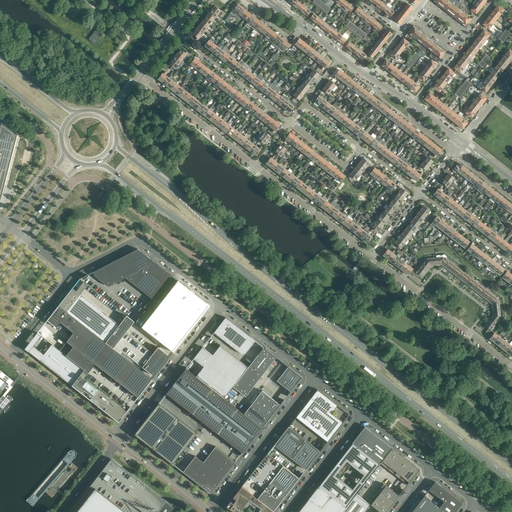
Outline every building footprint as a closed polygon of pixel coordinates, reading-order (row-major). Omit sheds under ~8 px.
[(444,10),(451,0),(442,0),(438,6),(440,7),(444,10)] [(460,0),(451,0),(444,10),(447,13),(448,13),(449,14),(460,0)] [(466,3),(463,1),(461,0),(460,0),(449,14),(450,15),(451,15),(454,18),(466,3)] [(346,9),(350,4),(346,1),(342,6),(346,9)] [(479,9),(482,5),(477,1),(474,5),(479,9)] [(299,10),(303,5),(299,2),(295,7),(299,10)] [(382,10),(386,5),(382,2),(378,7),(382,10)] [(413,8),(407,3),(405,7),(410,11),(413,8)] [(466,15),(469,11),(468,10),(469,8),(466,6),(467,4),(466,3),(454,18),(458,21),(458,22),(458,21),(460,22),(466,15)] [(237,13),(242,7),(238,4),(233,10),(237,13)] [(350,13),(354,8),(350,4),(346,9),(350,13)] [(311,11),(303,5),(299,10),(307,17),(311,11)] [(386,14),(390,9),(386,5),(382,10),(386,14)] [(476,14),(479,9),(474,5),(471,10),(476,14)] [(500,15),(504,10),(498,5),(494,10),(500,15)] [(221,11),(215,6),(214,7),(213,7),(212,9),(212,10),(218,14),(219,13),(220,11),(221,11)] [(241,16),(245,10),(242,7),(237,13),(241,16)] [(358,15),(362,10),(358,7),(354,12),(358,15)] [(390,17),(394,12),(390,9),(386,14),(390,17)] [(218,14),(212,10),(210,12),(209,13),(215,18),(218,14)] [(244,19),(249,13),(245,10),(241,16),(244,19)] [(362,19),(366,14),(362,10),(358,15),(362,19)] [(496,19),(500,15),(494,10),(490,15),(496,19)] [(215,18),(209,13),(208,14),(206,17),(212,21),(215,18)] [(248,22),(253,15),(249,13),(244,19),(248,22)] [(314,22),(318,17),(314,14),(310,19),(314,22)] [(366,22),(370,17),(366,14),(362,19),(366,22)] [(252,24),(256,18),(253,15),(248,22),(252,24)] [(469,24),(472,20),(466,15),(460,22),(461,23),(461,24),(465,27),(466,27),(466,26),(468,24),(469,24)] [(493,24),(496,19),(490,15),(487,19),(493,24)] [(212,21),(206,17),(205,19),(204,19),(203,20),(210,25),(212,21)] [(318,25),(322,20),(318,17),(314,22),(318,25)] [(371,25),(375,20),(370,17),(366,22),(371,25)] [(255,27),(260,21),(256,18),(252,24),(255,27)] [(489,29),(493,24),(487,19),(483,24),(488,28),(489,29)] [(210,25),(203,20),(202,21),(203,21),(201,24),(207,28),(210,25)] [(322,28),(326,23),(322,20),(318,25),(322,28)] [(375,28),(379,23),(375,20),(371,25),(375,28)] [(259,30),(264,24),(260,21),(255,27),(259,30)] [(326,32),(330,27),(326,23),(322,28),(326,32)] [(379,32),(383,26),(379,23),(375,28),(379,32)] [(207,28),(201,24),(199,26),(198,27),(204,32),(207,28)] [(263,33),(267,27),(264,24),(259,30),(263,33)] [(414,37),(419,31),(420,30),(418,29),(418,28),(414,26),(414,25),(413,26),(411,28),(407,33),(408,33),(405,37),(411,41),(414,37)] [(204,32),(198,27),(197,28),(196,30),(202,35),(204,32)] [(266,36),(271,30),(267,27),(263,33),(266,36)] [(330,35),(334,30),(330,27),(326,32),(330,35)] [(95,44),(103,34),(97,29),(89,39),(95,44)] [(199,39),(202,35),(196,30),(195,31),(193,32),(193,33),(193,34),(196,37),(195,39),(197,41),(199,39)] [(270,39),(275,33),(271,30),(266,36),(270,39)] [(334,38),(338,33),(334,30),(330,35),(334,38)] [(389,38),(392,34),(387,30),(384,34),(389,38)] [(419,42),(425,34),(421,31),(420,30),(419,31),(414,37),(416,39),(413,43),(416,46),(419,42)] [(490,35),(484,30),(480,35),(486,40),(489,35),(490,35)] [(274,42),(278,35),(275,33),(270,39),(274,42)] [(338,41),(342,36),(338,33),(334,38),(338,41)] [(385,42),(389,38),(384,34),(380,38),(385,42)] [(421,50),(429,39),(430,38),(429,37),(425,34),(419,42),(422,44),(419,48),(421,50)] [(277,45),(282,38),(278,35),(274,42),(277,45)] [(482,44),(486,40),(480,35),(476,40),(482,44)] [(343,45),(347,39),(342,36),(338,41),(343,45)] [(281,47),(286,41),(282,38),(277,45),(281,47)] [(382,46),(385,42),(380,38),(377,42),(382,46)] [(405,47),(408,42),(403,38),(400,43),(405,47)] [(430,50),(436,42),(432,39),(430,38),(429,39),(421,50),(424,52),(427,48),(430,50)] [(301,46),(304,42),(300,39),(299,39),(295,44),(300,48),(302,46),(301,46)] [(478,49),(482,44),(476,40),(473,44),(478,49)] [(209,49),(214,44),(210,41),(205,46),(207,48),(208,49),(209,49)] [(285,50),(290,44),(286,41),(281,47),(285,50)] [(350,50),(354,45),(349,42),(345,47),(350,50)] [(379,50),(382,46),(377,42),(374,46),(379,50)] [(432,58),(440,48),(441,46),(440,45),(439,45),(436,42),(430,50),(432,52),(429,56),(432,58)] [(402,51),(405,47),(400,43),(397,47),(402,51)] [(475,54),(478,49),(473,44),(469,49),(475,54)] [(309,52),(312,49),(308,45),(303,51),(308,55),(310,53),(309,52)] [(354,53),(358,48),(354,45),(350,50),(354,53)] [(217,56),(222,50),(217,46),(215,48),(216,49),(213,53),(217,56)] [(376,54),(379,50),(374,46),(371,50),(376,54)] [(444,55),(444,54),(446,52),(446,51),(443,48),(443,47),(442,47),(441,46),(440,48),(432,58),(438,63),(441,59),(444,55)] [(399,55),(402,51),(397,47),(394,51),(399,55)] [(366,54),(358,48),(354,53),(362,60),(366,54)] [(471,58),(475,54),(469,49),(465,54),(471,58)] [(186,54),(188,52),(186,51),(184,53),(181,50),(178,53),(177,54),(180,56),(183,59),(186,54)] [(373,58),(376,54),(371,50),(367,54),(373,58)] [(395,59),(399,55),(394,51),(390,55),(395,59)] [(318,59),(320,55),(316,52),(312,57),(317,61),(318,59)] [(226,62),(230,57),(225,53),(224,55),(222,59),(226,62)] [(183,59),(180,56),(177,54),(176,55),(177,55),(175,57),(181,62),(183,59)] [(467,63),(471,58),(465,54),(462,58),(467,63)] [(508,64),(511,59),(506,55),(502,60),(508,64)] [(232,61),(234,59),(230,57),(226,62),(230,66),(233,62),(232,61)] [(325,68),(329,62),(325,58),(320,64),(323,66),(321,69),(323,70),(325,68)] [(464,68),(467,63),(462,58),(458,63),(464,68)] [(195,68),(199,62),(199,61),(198,60),(197,60),(196,59),(191,65),(195,68)] [(234,69),(238,63),(234,59),(232,61),(233,62),(230,66),(234,69)] [(178,65),(172,60),(171,61),(170,64),(175,69),(178,65)] [(433,69),(436,64),(431,60),(428,65),(433,69)] [(504,69),(508,64),(502,60),(498,64),(504,69)] [(386,69),(390,64),(386,61),(382,66),(386,69)] [(201,69),(203,65),(199,62),(195,68),(198,70),(200,68),(201,69)] [(240,68),(242,66),(238,63),(234,69),(238,72),(241,68),(240,68)] [(460,73),(464,68),(458,63),(454,68),(460,73)] [(390,72),(394,67),(390,64),(386,69),(390,72)] [(500,73),(504,69),(498,64),(495,69),(500,73)] [(203,74),(208,68),(203,65),(201,69),(200,68),(198,70),(203,74)] [(430,73),(433,69),(428,65),(425,69),(430,73)] [(242,75),(247,69),(242,66),(240,68),(241,68),(238,72),(242,75)] [(394,75),(398,70),(394,67),(390,72),(394,75)] [(209,75),(212,72),(208,68),(203,74),(207,77),(208,75),(209,75)] [(256,77),(252,74),(247,69),(242,75),(244,77),(245,78),(246,78),(248,80),(248,81),(249,82),(250,81),(252,83),(256,77)] [(427,77),(430,73),(425,69),(422,73),(427,77)] [(450,78),(454,73),(448,69),(444,73),(450,78)] [(497,78),(500,73),(495,69),(491,74),(497,78)] [(319,75),(314,70),(311,74),(313,76),(312,76),(316,79),(319,75)] [(340,79),(344,74),(339,70),(335,76),(333,78),(335,79),(337,77),(340,79)] [(399,79),(403,74),(398,70),(394,75),(399,79)] [(168,77),(165,75),(167,72),(165,71),(163,73),(158,79),(163,83),(168,77)] [(211,80),(216,75),(212,72),(209,75),(208,75),(207,77),(211,80)] [(423,81),(427,77),(422,73),(418,77),(423,81)] [(447,83),(450,78),(444,73),(441,78),(447,83)] [(316,79),(312,76),(313,76),(311,74),(307,79),(313,83),(316,79)] [(345,80),(348,77),(344,74),(340,79),(343,82),(345,80)] [(403,82),(407,77),(403,74),(399,79),(403,82)] [(493,83),(497,78),(491,74),(487,79),(493,83)] [(217,82),(220,78),(216,75),(211,80),(215,83),(217,81),(217,82)] [(168,85),(171,80),(168,77),(163,83),(167,86),(168,85)] [(260,83),(261,81),(256,77),(252,83),(256,86),(259,82),(260,83)] [(348,86),(352,80),(348,77),(345,80),(343,82),(348,86)] [(407,85),(411,80),(407,77),(403,82),(407,85)] [(220,87),(224,81),(220,78),(217,82),(217,81),(215,83),(220,87)] [(443,87),(447,83),(441,78),(437,83),(443,87)] [(313,83),(307,79),(304,82),(306,84),(306,85),(309,87),(313,83)] [(489,88),(493,83),(487,79),(484,83),(489,88)] [(171,90),(176,84),(171,80),(168,85),(167,86),(169,88),(169,89),(170,90),(171,89),(171,90)] [(354,87),(357,83),(352,80),(348,86),(351,88),(353,86),(354,87)] [(411,88),(415,83),(411,80),(407,85),(411,88)] [(225,88),(228,85),(224,81),(220,87),(223,90),(225,88)] [(260,89),(265,84),(261,81),(260,83),(259,82),(256,86),(260,89)] [(331,90),(335,85),(330,81),(326,85),(330,88),(329,89),(331,90)] [(309,87),(306,85),(306,84),(304,82),(300,87),(306,92),(309,87)] [(356,92),(361,87),(357,83),(354,87),(353,86),(351,88),(356,92)] [(415,92),(419,86),(415,83),(411,88),(415,92)] [(439,92),(443,87),(437,83),(433,88),(439,92)] [(485,92),(489,88),(484,83),(480,88),(485,92)] [(177,92),(181,88),(180,87),(176,84),(171,90),(172,90),(172,91),(173,92),(174,92),(176,93),(177,92)] [(268,89),(270,87),(265,84),(260,89),(264,93),(267,89),(268,89)] [(228,93),(232,88),(228,85),(225,88),(223,90),(228,93)] [(331,90),(329,89),(330,88),(326,85),(323,89),(329,94),(331,90)] [(268,96),(273,90),(270,87),(268,89),(267,89),(264,93),(268,96)] [(306,92),(300,87),(298,90),(300,92),(299,93),(303,96),(306,92)] [(362,93),(365,90),(361,87),(356,92),(360,95),(361,93),(362,93)] [(180,96),(184,90),(181,88),(177,92),(176,93),(180,96)] [(242,95),(241,94),(240,94),(240,93),(239,92),(238,92),(236,91),(236,90),(235,89),(234,89),(232,88),(228,93),(238,101),(242,95)] [(184,98),(188,93),(184,90),(180,96),(184,99),(185,98),(184,98)] [(276,96),(278,94),(273,90),(268,96),(273,99),(275,95),(276,96)] [(303,96),(299,93),(300,92),(298,90),(294,96),(299,100),(303,96)] [(364,99),(369,93),(365,90),(362,93),(361,93),(360,95),(364,99)] [(188,103),(193,97),(188,93),(184,98),(185,98),(184,99),(186,101),(186,102),(187,102),(188,102),(188,103)] [(370,100),(373,96),(369,93),(364,99),(368,101),(370,99),(370,100)] [(429,103),(434,97),(429,93),(425,99),(429,103)] [(277,102),(281,96),(278,94),(276,96),(275,95),(273,99),(277,102)] [(324,99),(321,97),(323,95),(321,94),(319,96),(315,101),(319,105),(324,99)] [(482,103),(486,98),(480,94),(477,98),(482,103)] [(243,102),(246,99),(242,95),(238,101),(242,105),(244,103),(243,102)] [(284,102),(286,100),(281,96),(277,102),(281,105),(284,102)] [(373,105),(377,99),(373,96),(370,100),(370,99),(368,101),(373,105)] [(194,105),(198,101),(193,97),(188,103),(189,104),(190,105),(192,106),(193,105),(194,105)] [(434,106),(439,101),(434,97),(429,103),(434,106)] [(479,108),(482,103),(477,98),(473,103),(479,108)] [(378,106),(381,103),(377,99),(373,105),(376,108),(378,106)] [(285,109),(290,103),(286,100),(284,102),(281,105),(285,109)] [(196,109),(201,103),(198,101),(194,105),(193,105),(192,106),(196,109)] [(439,110),(443,104),(439,101),(434,106),(439,110)] [(252,109),(255,105),(250,102),(246,108),(251,111),(252,109)] [(328,112),(332,106),(327,102),(326,104),(326,105),(323,108),(328,112)] [(201,110),(204,106),(201,103),(196,109),(200,112),(201,111),(201,110)] [(290,112),(294,107),(296,104),(294,103),(292,105),(290,103),(285,109),(286,109),(286,110),(287,111),(290,112)] [(381,112),(385,106),(381,103),(378,106),(376,108),(381,112)] [(475,112),(479,108),(473,103),(469,108),(475,112)] [(444,114),(448,108),(443,104),(439,110),(444,114)] [(205,116),(209,110),(204,106),(201,110),(201,111),(200,112),(202,114),(202,115),(204,115),(205,116)] [(395,113),(392,111),(385,106),(381,112),(391,119),(395,113)] [(260,115),(263,112),(259,108),(254,114),(259,118),(261,116),(260,115)] [(448,118),(453,112),(448,108),(444,114),(448,118)] [(471,117),(475,112),(469,108),(465,113),(471,117)] [(336,118),(340,112),(336,109),(334,111),(335,111),(332,115),(336,118)] [(211,118),(214,113),(209,110),(205,116),(205,117),(206,118),(207,117),(209,119),(210,118),(211,118)] [(453,121),(458,115),(453,112),(448,118),(453,121)] [(219,125),(222,120),(214,113),(211,118),(210,118),(209,119),(218,126),(219,125)] [(396,120),(399,117),(395,113),(391,119),(395,123),(397,121),(396,120)] [(268,122),(271,118),(267,115),(263,120),(267,124),(269,122),(268,122)] [(344,125),(349,119),(344,115),(342,117),(343,118),(340,121),(344,125)] [(458,125),(462,119),(458,115),(453,121),(458,125)] [(462,129),(467,123),(462,119),(458,125),(462,129)] [(223,130),(227,124),(222,120),(219,125),(218,126),(220,128),(220,129),(221,129),(222,129),(223,130)] [(405,127),(408,123),(403,120),(399,126),(404,129),(405,127)] [(275,131),(280,125),(278,123),(278,122),(276,122),(275,121),(271,127),(274,129),(272,132),(273,133),(275,130),(275,131)] [(352,131),(357,125),(352,122),(350,124),(351,124),(348,128),(352,131)] [(228,132),(232,128),(227,124),(223,130),(223,131),(224,132),(225,132),(227,133),(228,132)] [(3,125),(0,138),(0,205),(2,207),(2,205),(19,137),(19,136),(4,125),(3,126),(3,125)] [(413,133),(416,130),(412,126),(407,132),(412,136),(414,134),(413,133)] [(231,136),(236,130),(232,128),(228,132),(227,133),(231,136)] [(361,137),(365,132),(360,128),(359,130),(359,131),(357,134),(361,137)] [(235,137),(239,133),(236,130),(231,136),(235,139),(236,138),(235,137)] [(270,136),(264,132),(262,135),(268,140),(269,139),(268,139),(270,136)] [(375,139),(371,136),(365,132),(361,137),(370,145),(375,139)] [(239,143),(244,137),(239,133),(235,137),(236,138),(235,139),(237,141),(238,142),(239,142),(239,143)] [(291,143),(295,137),(290,133),(285,139),(286,139),(284,141),(285,143),(287,140),(291,143)] [(421,140),(424,136),(420,133),(415,139),(420,142),(422,140),(421,140)] [(268,140),(262,135),(259,139),(265,144),(267,141),(268,140)] [(245,145),(249,140),(244,137),(239,143),(240,143),(240,144),(241,145),(241,144),(243,146),(244,145),(245,145)] [(299,142),(298,141),(299,140),(295,137),(291,143),(295,147),(299,142)] [(378,145),(380,143),(375,139),(370,145),(375,148),(377,145),(378,145)] [(430,146),(432,143),(428,139),(424,145),(429,149),(430,147),(430,146)] [(247,149),(252,143),(249,140),(245,145),(244,145),(243,146),(247,149)] [(299,149),(303,143),(303,142),(302,141),(301,142),(299,140),(298,141),(299,142),(295,147),(299,149)] [(252,150),(256,146),(252,143),(247,149),(252,152),(253,151),(252,150)] [(302,152),(306,147),(307,148),(308,147),(306,145),(305,144),(304,144),(303,143),(299,149),(302,152)] [(379,152),(383,146),(380,143),(378,145),(377,145),(375,148),(379,152)] [(286,149),(281,144),(279,147),(278,147),(277,148),(284,153),(286,149)] [(256,156),(261,150),(260,150),(262,147),(260,146),(259,148),(256,146),(252,150),(253,151),(252,152),(253,154),(255,155),(256,156)] [(386,152),(388,150),(383,146),(379,152),(383,155),(386,151),(386,152)] [(437,155),(441,150),(436,146),(432,152),(435,154),(433,156),(435,157),(437,155)] [(307,156),(312,150),(308,147),(307,148),(306,147),(302,152),(307,156)] [(284,153),(277,148),(276,149),(277,149),(275,152),(281,156),(284,153)] [(316,155),(315,154),(316,153),(312,150),(307,156),(312,160),(316,155)] [(387,158),(391,152),(388,150),(386,152),(386,151),(383,155),(387,158)] [(395,158),(396,156),(391,152),(387,158),(391,161),(394,158),(395,158)] [(315,162),(320,156),(320,155),(318,154),(316,153),(315,154),(316,155),(312,160),(315,162)] [(270,165),(274,160),(273,159),(274,157),(273,155),(271,158),(266,164),(267,164),(267,165),(268,166),(270,167),(271,166),(270,165)] [(319,165),(322,160),(323,161),(324,160),(322,158),(321,157),(320,157),(320,156),(315,162),(319,165)] [(395,164),(400,159),(396,156),(395,158),(394,158),(391,161),(395,164)] [(433,162),(427,157),(424,161),(427,162),(426,163),(430,166),(433,162)] [(369,163),(363,158),(360,163),(361,164),(365,168),(368,165),(370,167),(371,165),(369,163)] [(403,165),(405,163),(400,159),(395,164),(399,168),(402,164),(403,165)] [(274,170),(279,164),(274,160),(270,165),(271,166),(270,167),(274,170)] [(324,169),(328,163),(324,160),(323,161),(322,160),(319,165),(324,169)] [(430,166),(426,163),(427,162),(424,161),(420,166),(426,170),(430,166)] [(332,168),(331,167),(332,166),(328,163),(324,169),(328,173),(332,168)] [(365,168),(361,164),(360,163),(357,167),(363,171),(365,168)] [(404,171),(408,165),(405,163),(403,165),(402,164),(399,168),(404,171)] [(460,170),(463,166),(458,163),(454,169),(452,171),(454,172),(456,170),(457,171),(459,169),(460,170)] [(280,173),(284,168),(279,164),(274,170),(279,174),(280,172),(280,173)] [(411,171),(413,169),(408,165),(404,171),(408,174),(410,171),(411,171)] [(332,175),(337,169),(336,169),(336,168),(335,167),(334,167),(332,166),(331,167),(332,168),(328,173),(332,175)] [(462,175),(467,170),(463,166),(460,170),(459,169),(457,171),(462,175)] [(363,171),(357,167),(353,171),(355,172),(355,171),(360,175),(363,171)] [(283,177),(287,171),(284,168),(280,173),(280,172),(279,174),(280,175),(280,176),(282,176),(283,177)] [(374,177),(379,170),(378,169),(377,170),(375,168),(370,174),(374,177)] [(335,178),(339,173),(340,174),(341,173),(339,171),(339,170),(338,170),(337,170),(337,169),(332,175),(335,178)] [(412,177),(416,172),(413,169),(411,171),(410,171),(408,174),(412,177)] [(377,179),(382,173),(379,172),(380,171),(379,170),(374,177),(377,179)] [(468,176),(471,173),(467,170),(462,175),(466,178),(467,176),(468,176)] [(287,178),(291,173),(287,171),(283,177),(283,178),(284,179),(285,179),(287,180),(288,179),(287,178)] [(356,180),(360,175),(355,171),(355,172),(353,171),(350,175),(356,180)] [(417,181),(421,176),(421,175),(423,173),(421,172),(419,174),(416,172),(412,177),(417,181)] [(291,183),(296,177),(291,173),(287,178),(288,179),(287,180),(291,183)] [(340,182),(345,176),(341,173),(340,174),(339,173),(335,178),(340,182)] [(380,182),(385,176),(384,175),(382,173),(377,179),(380,182)] [(471,182),(475,176),(471,173),(468,176),(467,176),(466,178),(471,182)] [(450,183),(454,178),(449,174),(445,178),(449,181),(448,182),(450,183)] [(384,185),(389,179),(386,177),(387,177),(385,176),(380,182),(384,185)] [(476,183),(479,179),(475,176),(471,182),(474,184),(476,182),(476,183)] [(297,186),(301,181),(296,177),(291,183),(295,186),(296,185),(297,186)] [(450,183),(448,182),(449,181),(445,178),(442,183),(447,187),(450,183)] [(387,187),(392,181),(391,180),(391,181),(389,179),(384,185),(387,187)] [(479,188),(483,182),(479,179),(476,183),(476,182),(474,184),(479,188)] [(299,190),(304,184),(301,181),(297,186),(296,185),(295,186),(297,188),(298,189),(299,189),(299,190)] [(391,190),(396,184),(393,182),(392,181),(387,187),(391,190)] [(485,189),(487,186),(483,182),(479,188),(482,191),(484,189),(485,189)] [(304,191),(307,186),(304,184),(299,190),(300,190),(300,191),(301,192),(302,192),(303,193),(304,192),(304,191)] [(308,196),(312,190),(307,186),(304,191),(304,192),(303,193),(308,196)] [(487,195),(492,189),(487,186),(485,189),(484,189),(482,191),(487,195)] [(408,193),(404,190),(402,188),(402,189),(399,187),(398,188),(400,190),(399,192),(405,197),(405,196),(406,196),(407,195),(407,194),(408,193)] [(440,194),(442,192),(440,190),(442,188),(440,187),(438,189),(434,195),(438,198),(441,194),(440,194)] [(493,196),(496,192),(492,189),(487,195),(491,197),(492,195),(493,196)] [(314,199),(317,194),(312,190),(308,196),(312,200),(313,198),(314,199)] [(405,197),(399,192),(396,195),(403,200),(403,199),(405,197)] [(442,201),(447,195),(442,192),(440,194),(441,194),(438,198),(442,201)] [(495,201),(500,195),(496,192),(493,196),(492,195),(491,197),(495,201)] [(322,205),(325,200),(317,194),(314,199),(313,198),(312,200),(313,201),(314,201),(315,202),(318,204),(318,205),(319,206),(320,206),(321,207),(322,206),(322,205)] [(403,200),(396,195),(393,199),(400,204),(401,201),(402,201),(403,200)] [(501,202),(504,199),(500,195),(495,201),(499,204),(500,202),(501,202)] [(450,208),(455,202),(450,198),(448,200),(449,201),(446,204),(450,208)] [(400,204),(393,199),(391,202),(397,207),(398,206),(400,204)] [(504,208),(508,202),(504,199),(501,202),(500,202),(499,204),(504,208)] [(326,210),(330,204),(325,200),(322,205),(322,206),(321,207),(326,210)] [(397,207),(391,202),(388,206),(394,210),(396,208),(397,207)] [(331,213),(335,208),(330,204),(326,210),(330,214),(331,212),(331,213)] [(459,214),(463,208),(458,205),(457,207),(454,211),(459,214)] [(394,210),(388,206),(385,209),(392,214),(393,213),(392,213),(394,210)] [(426,216),(430,211),(424,206),(423,207),(422,208),(422,209),(421,210),(424,213),(424,214),(426,216)] [(334,217),(339,211),(335,208),(331,213),(331,212),(330,214),(331,215),(332,216),(333,216),(334,217)] [(392,214),(385,209),(383,213),(389,217),(391,215),(392,214)] [(426,216),(424,214),(424,213),(421,210),(418,214),(424,219),(426,216)] [(338,218),(342,213),(339,211),(334,217),(334,218),(336,219),(338,220),(339,219),(338,218)] [(467,221),(471,215),(467,211),(465,213),(466,214),(463,217),(467,221)] [(342,223),(347,217),(342,213),(338,218),(339,219),(338,220),(342,223)] [(389,217),(383,213),(380,216),(386,221),(387,220),(389,217)] [(424,219),(418,214),(414,218),(418,221),(418,220),(421,222),(424,219)] [(386,221),(380,216),(377,219),(383,224),(385,222),(386,222),(386,221)] [(438,223),(441,220),(440,219),(440,218),(438,217),(436,216),(432,222),(435,225),(438,222),(438,223)] [(348,226),(352,221),(347,217),(342,223),(346,226),(347,225),(348,226)] [(417,227),(421,222),(418,220),(418,221),(414,218),(411,223),(417,227)] [(475,227),(480,221),(475,218),(473,220),(474,220),(471,224),(475,227)] [(383,224),(377,219),(375,223),(381,228),(382,227),(383,224)] [(440,229),(445,223),(441,220),(438,223),(438,222),(435,225),(440,229)] [(350,230),(355,224),(352,221),(348,226),(347,225),(346,226),(348,228),(348,229),(349,229),(350,229),(350,230)] [(381,228),(375,223),(372,227),(378,231),(380,229),(381,228)] [(413,232),(417,227),(411,223),(408,227),(411,229),(411,230),(413,232)] [(446,229),(449,226),(445,223),(440,229),(445,232),(447,230),(446,229)] [(355,231),(359,226),(355,224),(350,230),(351,230),(351,231),(352,232),(353,232),(355,233),(356,232),(355,231)] [(483,234),(488,228),(483,224),(481,226),(482,227),(479,230),(483,234)] [(359,236),(363,230),(359,226),(355,231),(356,232),(355,233),(359,236)] [(448,235),(453,229),(449,226),(446,229),(447,230),(445,232),(448,235)] [(413,232),(411,230),(411,229),(408,227),(405,231),(411,235),(413,232)] [(455,236),(457,232),(453,229),(448,235),(452,238),(454,235),(455,236)] [(365,239),(368,234),(363,230),(359,236),(363,240),(364,238),(365,239)] [(411,235),(405,231),(402,235),(405,237),(408,239),(411,235)] [(492,240),(496,234),(491,231),(490,233),(488,237),(492,240)] [(457,242),(461,236),(457,232),(455,236),(454,235),(452,238),(457,242)] [(367,243),(372,237),(374,234),(372,233),(370,235),(368,234),(365,239),(364,238),(363,240),(365,241),(366,242),(367,242),(367,243)] [(404,244),(408,239),(405,237),(402,235),(398,239),(404,244)] [(463,242),(465,239),(461,236),(457,242),(461,245),(463,243),(463,242)] [(500,246),(504,241),(500,237),(498,239),(499,240),(496,243),(500,246)] [(400,249),(404,244),(398,239),(398,240),(397,240),(396,241),(396,242),(395,243),(397,245),(396,246),(400,249)] [(465,248),(469,243),(470,242),(468,241),(467,239),(466,240),(465,239),(463,242),(463,243),(461,245),(465,248)] [(511,250),(511,246),(510,245),(504,241),(500,246),(510,254),(511,250)] [(473,250),(476,247),(475,246),(473,245),(472,244),(467,250),(470,252),(473,250)] [(475,256),(480,250),(476,247),(473,250),(470,252),(475,256)] [(115,260),(95,271),(93,272),(95,276),(100,280),(109,287),(126,278),(154,300),(172,277),(172,276),(173,276),(155,262),(155,263),(152,261),(153,261),(147,256),(138,249),(115,260)] [(387,259),(392,253),(388,249),(383,255),(385,257),(386,258),(387,258),(387,259)] [(481,257),(484,253),(480,250),(475,256),(480,260),(482,257),(481,257)] [(391,262),(396,256),(392,253),(387,259),(391,262)] [(483,263),(488,257),(484,253),(481,257),(482,257),(480,260),(483,263)] [(396,265),(400,259),(396,256),(391,262),(396,265)] [(441,264),(446,257),(445,259),(443,257),(435,258),(427,259),(426,261),(424,260),(431,265),(436,265),(441,264)] [(445,267),(450,260),(449,261),(446,258),(447,258),(446,257),(441,264),(445,267)] [(490,263),(492,260),(488,257),(483,263),(487,265),(489,263),(490,263)] [(400,268),(404,262),(400,259),(396,265),(400,268)] [(431,265),(424,260),(424,261),(422,264),(421,263),(421,264),(428,269),(431,265)] [(448,270),(454,263),(453,263),(450,261),(450,260),(445,267),(448,270)] [(492,269),(496,263),(492,260),(490,263),(489,263),(487,265),(492,269)] [(404,272),(409,266),(404,262),(400,268),(404,272)] [(452,273),(457,266),(456,266),(453,264),(454,263),(448,270),(452,273)] [(498,270),(500,266),(496,263),(492,269),(496,273),(498,270)] [(428,269),(421,264),(422,265),(419,268),(418,267),(425,273),(428,269)] [(408,275),(410,272),(413,269),(409,266),(404,272),(405,273),(406,274),(407,274),(408,275)] [(456,275),(461,269),(461,268),(460,269),(457,267),(458,266),(457,266),(452,273),(456,275)] [(500,276),(504,270),(505,270),(503,269),(503,268),(502,267),(501,267),(500,266),(498,270),(496,273),(500,276)] [(425,273),(418,267),(418,268),(419,268),(416,272),(413,269),(410,272),(416,277),(418,273),(422,276),(425,273)] [(459,278),(465,272),(464,271),(464,272),(461,270),(461,269),(456,275),(459,278)] [(508,278),(511,274),(510,274),(510,273),(508,272),(507,271),(502,277),(506,280),(508,277),(508,278)] [(463,281),(468,274),(467,275),(464,273),(465,272),(459,278),(463,281)] [(467,284),(472,277),(471,278),(468,276),(469,275),(468,274),(463,281),(467,284)] [(470,287),(476,280),(475,280),(475,281),(472,278),(472,277),(467,284),(470,287)] [(178,280),(141,327),(173,352),(206,310),(205,309),(208,305),(201,300),(202,299),(178,280)] [(474,290),(479,283),(478,284),(475,281),(476,281),(476,280),(470,287),(474,290)] [(119,324),(81,294),(88,285),(83,282),(78,288),(76,291),(73,288),(59,306),(105,342),(119,324)] [(478,293),(483,286),(482,286),(479,284),(480,283),(479,283),(474,290),(478,293)] [(481,295),(487,289),(486,288),(486,289),(483,287),(483,286),(478,293),(481,295)] [(485,298),(490,292),(490,291),(489,292),(486,290),(487,289),(481,295),(485,298)] [(489,301),(494,294),(493,295),(490,293),(491,292),(490,292),(485,298),(489,301)] [(492,304),(498,297),(497,297),(497,298),(494,296),(494,295),(494,294),(489,301),(492,304)] [(500,316),(499,309),(498,301),(497,299),(498,298),(498,297),(492,304),(493,309),(494,315),(500,320),(501,319),(499,318),(500,316)] [(152,379),(58,306),(47,320),(56,328),(60,322),(74,333),(60,350),(84,370),(72,385),(73,387),(75,385),(77,386),(76,388),(119,422),(127,411),(84,378),(95,364),(138,397),(152,380),(152,379)] [(500,320),(494,315),(491,318),(497,323),(498,323),(497,322),(499,319),(500,320)] [(126,316),(105,342),(120,354),(122,351),(154,376),(167,360),(167,359),(169,356),(168,355),(158,347),(152,355),(151,354),(151,353),(126,334),(125,334),(134,322),(126,316)] [(255,341),(225,318),(214,333),(242,354),(245,354),(255,341)] [(497,323),(491,318),(488,322),(495,327),(494,326),(496,323),(497,324),(497,323)] [(491,330),(493,327),(494,328),(495,327),(488,322),(485,326),(489,329),(486,332),(492,336),(494,333),(491,330)] [(44,355),(33,346),(41,336),(37,333),(29,343),(25,349),(72,385),(84,370),(52,345),(44,355)] [(494,342),(498,336),(494,333),(492,336),(490,339),(491,340),(491,341),(493,342),(494,342)] [(498,345),(503,339),(498,336),(494,342),(498,345)] [(502,348),(507,343),(503,339),(498,345),(502,348)] [(506,352),(511,346),(507,343),(502,348),(506,352)] [(233,387),(248,367),(220,345),(213,355),(208,351),(203,347),(193,359),(199,363),(204,367),(196,376),(224,398),(233,387)] [(246,397),(259,379),(276,357),(264,347),(258,355),(248,367),(233,387),(246,397)] [(302,377),(288,366),(277,381),(290,392),(302,377)] [(180,376),(256,436),(262,428),(224,398),(196,376),(186,368),(180,376)] [(166,393),(204,423),(242,453),(249,445),(172,386),(166,393)] [(317,390),(302,408),(334,433),(349,414),(317,390)] [(280,405),(271,398),(262,391),(256,398),(274,412),(280,405)] [(272,415),(274,412),(256,398),(250,406),(268,420),(272,415)] [(172,464),(197,433),(159,403),(134,434),(172,464)] [(244,413),(262,428),(264,425),(268,420),(250,406),(244,413)] [(334,433),(302,408),(296,417),(328,442),(334,433)] [(320,451),(289,427),(289,426),(288,426),(274,445),(275,445),(306,470),(320,451)] [(392,448),(386,443),(365,427),(356,438),(352,443),(353,443),(380,464),(380,463),(392,448)] [(333,468),(319,486),(346,507),(379,464),(353,443),(338,461),(339,462),(333,468)] [(210,494),(235,462),(215,446),(203,462),(195,456),(183,472),(195,481),(210,494)] [(388,470),(400,454),(392,448),(380,463),(388,470)] [(299,478),(268,454),(268,453),(242,487),(273,511),(299,478)] [(395,474),(407,459),(400,454),(388,470),(395,474)] [(160,511),(165,506),(171,510),(171,511),(173,509),(174,508),(123,468),(111,459),(91,485),(95,489),(76,511),(160,511)] [(401,479),(413,464),(407,459),(395,474),(401,479)] [(419,469),(413,464),(401,479),(407,484),(419,469)] [(435,482),(429,490),(444,502),(439,507),(445,511),(455,511),(462,503),(435,482)] [(383,484),(378,490),(394,502),(399,495),(383,484)] [(342,511),(346,507),(319,486),(319,487),(318,486),(316,490),(312,494),(298,511),(342,511)] [(272,511),(273,511),(242,487),(226,506),(233,511),(272,511)] [(394,502),(378,490),(373,496),(389,508),(394,502)] [(379,511),(378,511),(364,511),(370,505),(356,494),(346,507),(342,511),(379,511)] [(424,495),(410,511),(445,511),(439,507),(424,495)] [(385,511),(389,508),(373,496),(368,503),(379,511),(385,511)]
